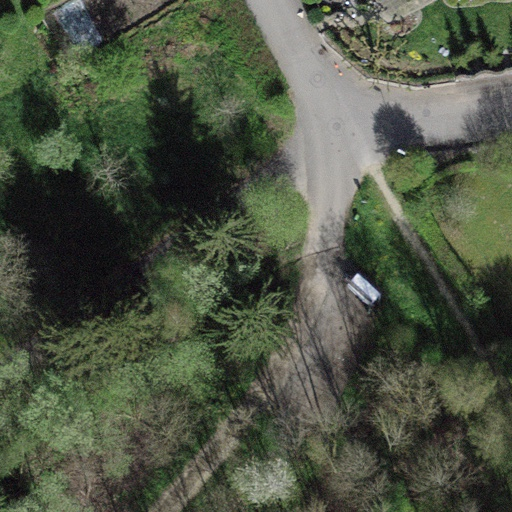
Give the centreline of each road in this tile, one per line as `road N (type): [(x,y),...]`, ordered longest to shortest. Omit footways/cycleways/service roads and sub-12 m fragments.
road 1 (track): [(343,125),(314,245),(281,320),(206,460),(167,511)]
road 2 (residential): [(511,110),(343,125),(277,0)]
